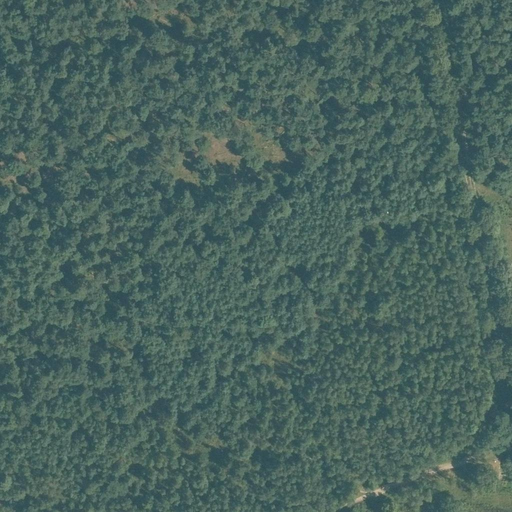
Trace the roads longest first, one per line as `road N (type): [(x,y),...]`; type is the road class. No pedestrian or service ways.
road 1 (track): [(453,93),(511,377)]
road 2 (track): [(511,446),(407,479),(340,511)]
